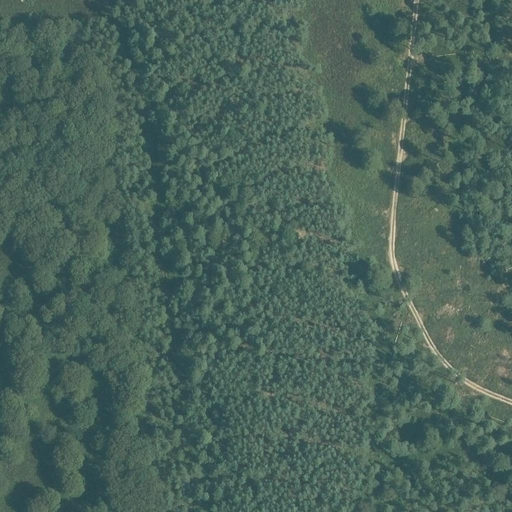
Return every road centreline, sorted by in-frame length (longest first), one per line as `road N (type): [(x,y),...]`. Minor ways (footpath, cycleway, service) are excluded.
road 1 (track): [(100,0),(141,97),(190,511)]
road 2 (track): [(415,0),(391,231),(394,278),(453,371),(511,403)]
